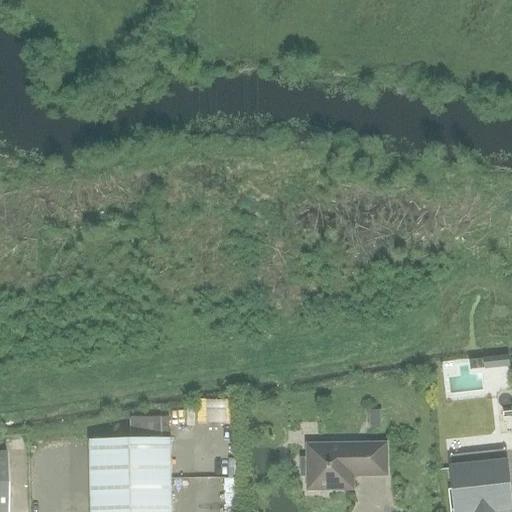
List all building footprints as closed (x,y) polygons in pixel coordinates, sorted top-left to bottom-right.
[(493,353),(484,354),(485,367),(494,366),(493,353)] [(380,427),(380,410),(369,410),(369,427),(380,427)] [(161,418),(131,418),(131,440),(162,440),(161,418)] [(132,481),(131,461),(131,440),(90,441),(91,482),(132,481)] [(172,480),(171,440),(162,440),(131,440),(131,461),(132,481),(172,480)] [(307,445),(307,459),(301,459),(302,478),(308,478),(308,492),(321,491),(321,489),(352,489),(352,481),(358,475),(362,475),(386,475),(385,446),(316,447),(316,445),(307,445)] [(511,509),(511,499),(508,463),(452,469),(456,511),(474,511),(474,507),(494,505),(495,511),(511,509)] [(172,511),(172,480),(132,481),(132,501),(132,511),(172,511)] [(132,501),(132,481),(91,482),(91,502),(132,501)] [(132,511),(132,501),(91,502),(91,511),(132,511)]
